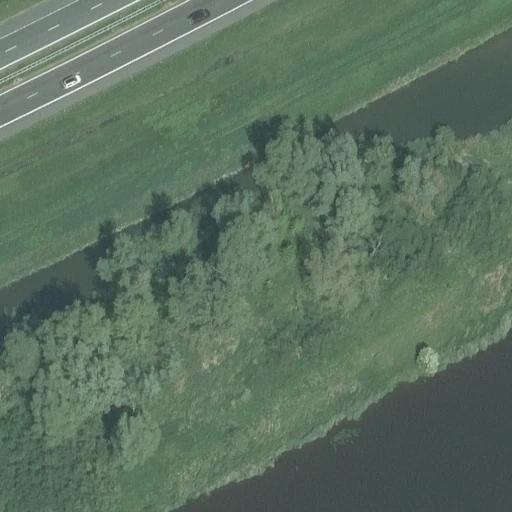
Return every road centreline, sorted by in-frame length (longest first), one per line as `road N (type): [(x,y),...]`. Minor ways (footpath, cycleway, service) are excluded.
road 1 (motorway): [(0,107),(213,0)]
road 2 (motorway): [(108,0),(0,54)]
